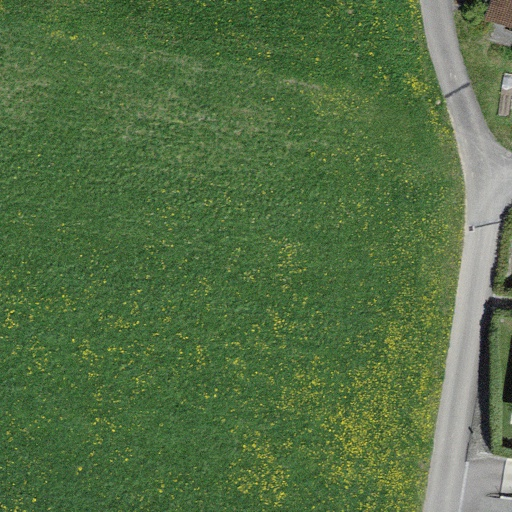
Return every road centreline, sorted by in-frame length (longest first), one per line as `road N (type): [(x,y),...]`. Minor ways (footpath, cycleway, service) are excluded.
road 1 (residential): [(500,168),(449,511)]
road 2 (residential): [(445,0),(445,22),(500,168)]
